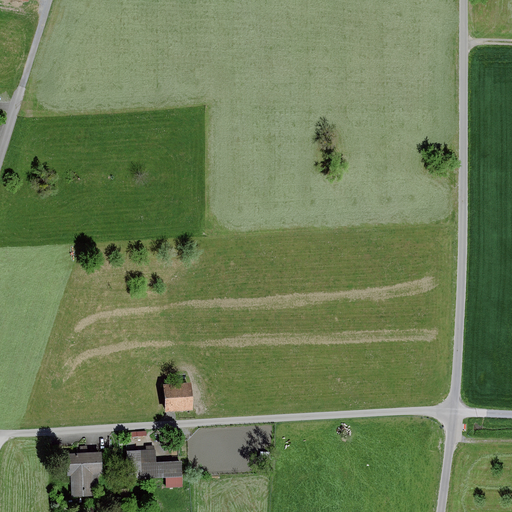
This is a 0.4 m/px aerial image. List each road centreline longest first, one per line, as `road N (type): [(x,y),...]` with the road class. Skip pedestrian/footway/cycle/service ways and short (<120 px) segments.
road 1 (unclassified): [(0,436),(453,412)]
road 2 (residential): [(453,412),(466,255),(465,0)]
